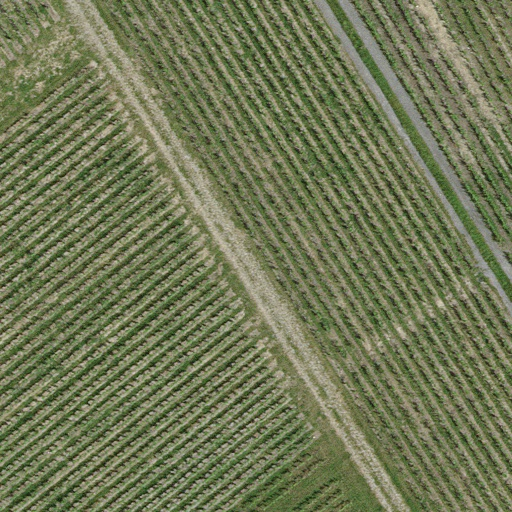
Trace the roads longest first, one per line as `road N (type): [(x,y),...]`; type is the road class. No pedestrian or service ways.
road 1 (track): [(83,0),(401,511)]
road 2 (track): [(92,14),(0,107)]
